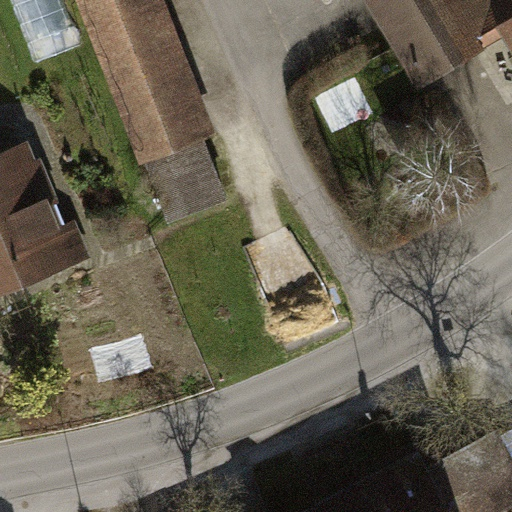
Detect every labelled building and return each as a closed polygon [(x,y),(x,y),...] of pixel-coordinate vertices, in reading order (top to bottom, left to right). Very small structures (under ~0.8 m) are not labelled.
[(168,0),(77,0),(139,159),(143,158),(202,133),(218,127),(168,0)] [(511,0),(368,0),(416,85),(465,57),(505,34),(511,46),(511,0)] [(202,133),(143,158),(168,219),(226,195),(202,133)] [(28,137),(0,147),(0,291),(76,263),(60,220),(28,137)] [(455,511),(421,445),(289,511),(455,511)]
